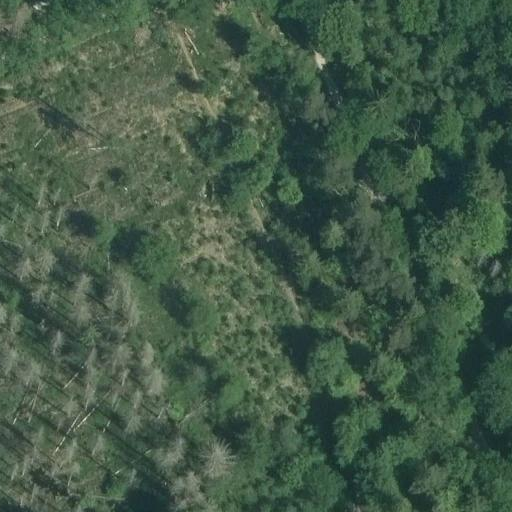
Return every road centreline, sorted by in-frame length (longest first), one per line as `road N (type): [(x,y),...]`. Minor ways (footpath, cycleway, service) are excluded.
road 1 (track): [(297,0),(511,508)]
road 2 (track): [(0,60),(143,0)]
